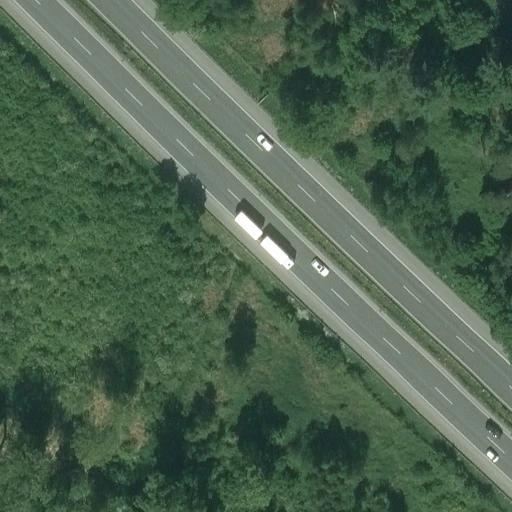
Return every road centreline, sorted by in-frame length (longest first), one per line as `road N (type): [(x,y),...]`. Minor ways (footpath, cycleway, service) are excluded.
road 1 (motorway): [(38,0),(215,179),(511,455)]
road 2 (motorway): [(511,390),(106,0)]
